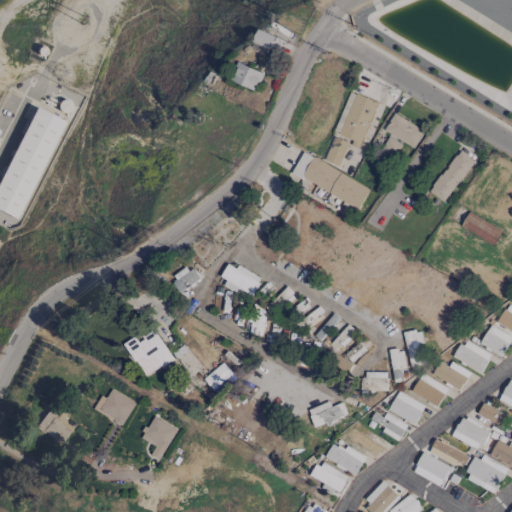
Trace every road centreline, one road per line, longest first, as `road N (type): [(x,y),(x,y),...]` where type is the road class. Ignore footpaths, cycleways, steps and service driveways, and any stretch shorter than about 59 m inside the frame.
road 1 (tertiary): [(0,380),(47,300),(138,258),(244,174),(319,31)]
road 2 (tertiary): [(319,31),(511,146)]
